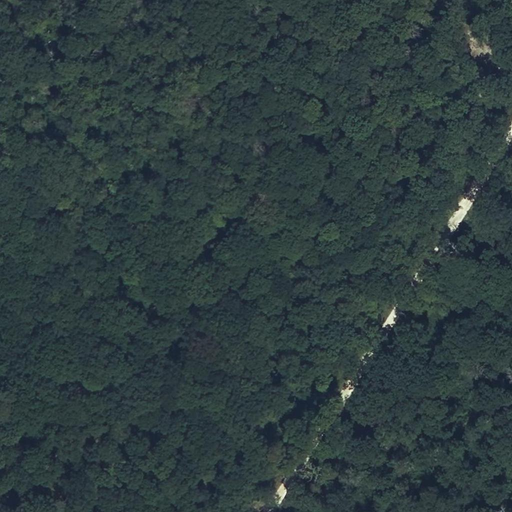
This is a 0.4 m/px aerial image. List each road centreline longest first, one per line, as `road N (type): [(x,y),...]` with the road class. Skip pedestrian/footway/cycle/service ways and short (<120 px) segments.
road 1 (track): [(268,511),(435,250)]
road 2 (track): [(435,250),(511,128)]
